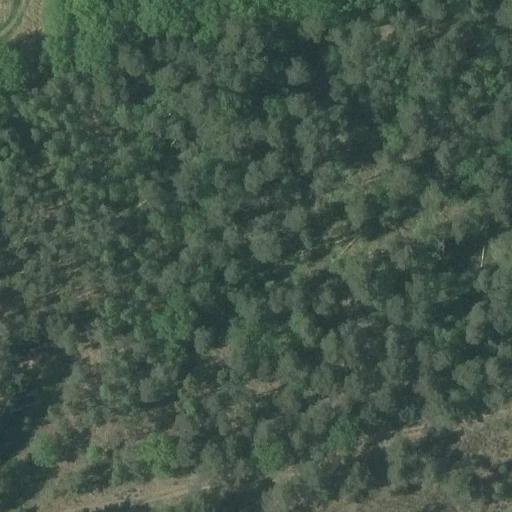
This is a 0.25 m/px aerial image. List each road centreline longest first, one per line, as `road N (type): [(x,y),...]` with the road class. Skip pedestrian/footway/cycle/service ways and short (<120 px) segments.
road 1 (track): [(68,0),(99,116),(152,501)]
road 2 (track): [(115,511),(511,405)]
